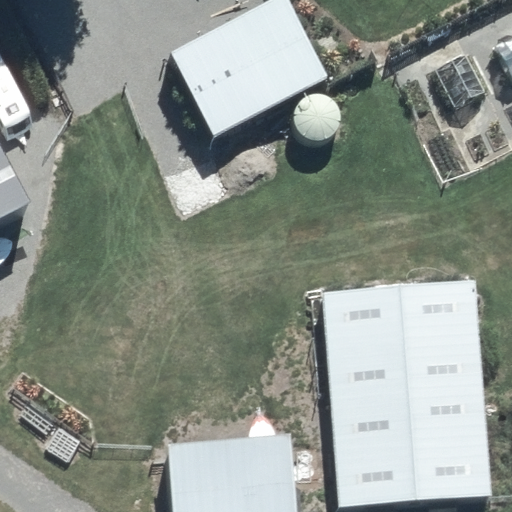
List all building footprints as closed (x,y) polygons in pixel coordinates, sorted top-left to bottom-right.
[(276,5),(166,64),(211,148),(321,89),(276,5)] [(463,60),(426,75),(443,119),(480,104),(463,60)] [(313,156),(315,156),(318,156),(319,156),(321,155),(323,154),(325,153),(327,152),(329,151),(331,149),(332,148),(333,146),(335,144),(336,142),(337,140),(337,138),(338,136),(338,134),(338,132),(338,130),(338,127),(338,125),(337,123),(336,121),(335,119),(334,117),(333,116),(331,114),(330,113),(328,111),(326,110),(324,109),(322,108),(320,107),(318,107),(316,107),(314,106),(312,106),(309,107),(307,107),(305,108),(303,109),(301,110),(299,111),(298,112),(296,114),(294,115),(293,117),(292,119),(291,121),(290,122),(289,125),(289,127),(289,129),(288,131),(288,133),(289,135),(289,137),(290,139),(291,142),(292,143),(293,145),(294,147),(295,149),(297,150),(299,152),(300,153),(302,154),(304,155),(306,155),(309,156),(311,156),(313,156)] [(470,290),(316,301),(330,511),(387,511),(485,505),(470,290)] [(294,511),(288,445),(164,456),(169,511),(294,511)]
